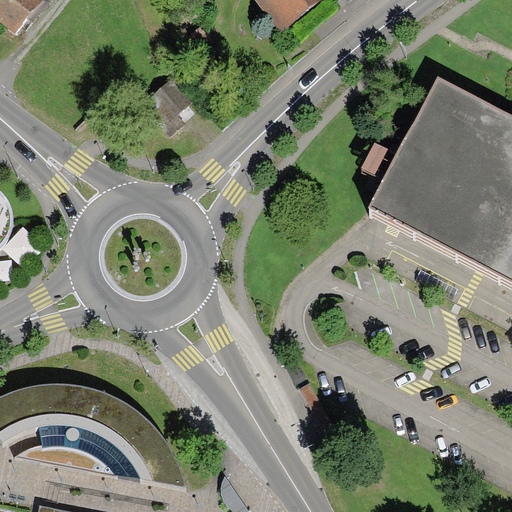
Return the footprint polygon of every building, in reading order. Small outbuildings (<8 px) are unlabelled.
[(0,0),(0,19),(15,32),(44,0),(0,0)] [(254,0),(285,37),(329,0),(254,0)] [(173,108),(186,99),(167,74),(148,88),(168,115),(157,123),(165,133),(182,121),(173,108)] [(511,128),(435,89),(367,217),(511,292),(511,128)] [(0,252),(1,252),(6,245),(10,239),(12,233),(14,227),(14,221),(14,215),(13,210),(11,203),(7,199),(3,194),(0,191),(0,252)] [(0,403),(0,452),(19,457),(142,484),(188,492),(186,477),(181,461),(167,441),(149,425),(130,407),(98,391),(68,388),(36,392),(10,400),(0,403)] [(249,508),(223,475),(217,484),(217,490),(220,497),(225,504),(231,509),(238,509),(245,509),(249,508)]
